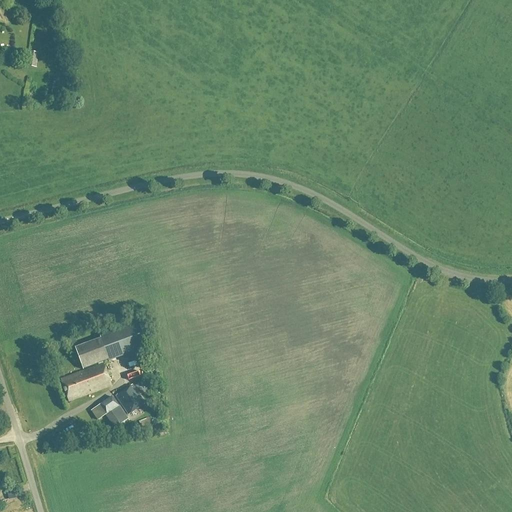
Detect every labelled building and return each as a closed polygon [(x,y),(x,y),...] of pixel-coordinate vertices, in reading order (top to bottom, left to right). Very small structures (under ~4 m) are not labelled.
[(29,52),(26,67),(36,69),(37,61),(36,60),(37,53),(29,52)] [(53,84),(52,91),(58,93),(60,86),(53,84)] [(82,368),(108,358),(110,362),(147,348),(137,320),(100,334),(101,337),(75,347),(82,368)] [(70,401),(112,385),(104,364),(62,380),(70,401)] [(129,418),(146,406),(132,387),(115,399),(129,418)] [(118,407),(112,397),(90,412),(97,422),(105,416),(114,430),(128,420),(119,406),(118,407)]
